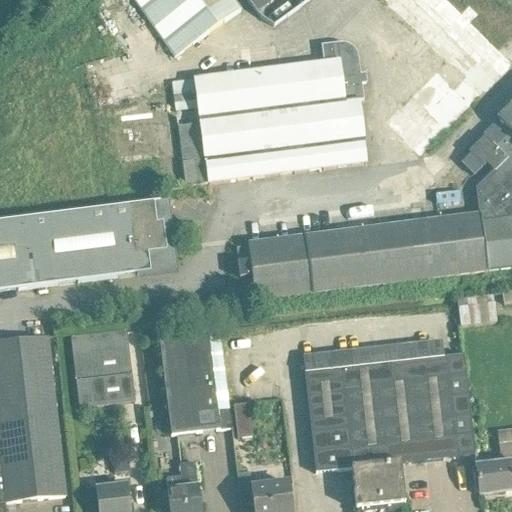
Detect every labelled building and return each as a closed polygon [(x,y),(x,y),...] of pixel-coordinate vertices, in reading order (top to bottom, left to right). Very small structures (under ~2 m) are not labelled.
[(132,0),(174,59),(240,13),(231,0),(132,0)] [(247,0),(257,13),(268,4),(274,0),(247,0)] [(394,0),(452,58),(394,115),(431,152),(511,72),(511,37),(475,0),(394,0)] [(193,81),(172,84),(178,128),(183,168),(185,188),(208,185),(208,186),(214,185),(365,166),(363,146),(358,102),(363,101),(361,85),(366,84),(365,76),(360,77),(358,60),(358,59),(358,58),(357,57),(357,56),(357,55),(356,54),(356,53),(355,52),(355,51),(354,51),(354,50),(353,49),(352,48),(351,48),(350,47),(349,46),(348,46),(347,45),(346,45),(345,45),(344,44),(343,44),(342,44),(341,44),(340,44),(339,44),(338,44),(321,47),(323,65),(282,70),(244,75),(193,81)] [(493,173),(511,155),(511,106),(497,121),(498,122),(483,137),(484,138),(468,154),(470,156),(462,164),(473,176),(481,167),(483,168),(486,165),(493,173)] [(479,216),(419,223),(427,281),(511,270),(511,155),(493,173),(476,190),(479,216)] [(448,188),(449,201),(471,199),(470,186),(448,188)] [(156,225),(154,206),(161,205),(161,204),(0,224),(0,293),(150,275),(147,258),(167,255),(163,224),(156,225)] [(427,281),(419,223),(247,245),(247,248),(236,249),(238,264),(237,264),(239,280),(251,278),(254,303),(311,296),(427,281)] [(460,330),(496,325),(494,305),(493,297),(456,302),(458,309),(460,330)] [(79,412),(135,405),(126,333),(70,339),(79,412)] [(171,438),(219,432),(219,431),(231,430),(220,333),(160,340),(171,438)] [(5,506),(65,499),(62,479),(47,340),(0,345),(0,505),(5,505),(5,506)] [(352,471),(356,511),(404,506),(399,466),(474,458),(463,357),(304,375),(315,475),(352,471)] [(238,440),(252,438),(249,406),(234,408),(238,440)] [(500,462),(511,460),(511,431),(497,434),(500,462)] [(167,479),(169,507),(169,511),(200,511),(194,464),(179,466),(180,478),(167,479)] [(511,468),(511,464),(475,468),(479,497),(511,493),(511,468)] [(83,490),(96,489),(94,470),(81,471),(83,490)] [(251,490),(249,474),(237,476),(241,508),(253,507),(253,511),(290,511),(287,485),(251,490)] [(128,511),(128,503),(126,486),(95,489),(97,511),(128,511)]
